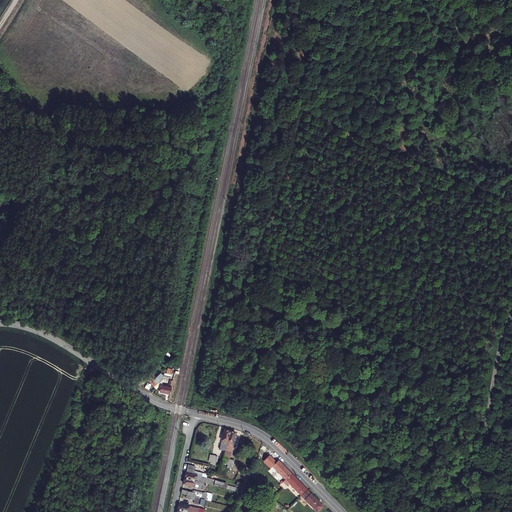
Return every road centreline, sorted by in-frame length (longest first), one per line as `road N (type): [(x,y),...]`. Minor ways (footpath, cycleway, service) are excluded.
road 1 (tertiary): [(0,323),(44,333),(145,396),(193,413)]
road 2 (tertiary): [(193,413),(264,436),(342,511)]
